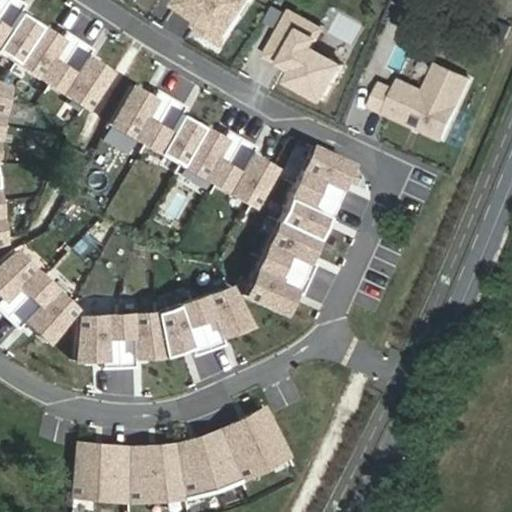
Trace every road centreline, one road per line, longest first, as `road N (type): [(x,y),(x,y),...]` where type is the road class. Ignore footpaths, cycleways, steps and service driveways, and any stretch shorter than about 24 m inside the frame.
road 1 (residential): [(324,341),(389,173),(92,0)]
road 2 (residential): [(0,364),(59,400),(119,413),(184,408),(324,341)]
road 3 (secondary): [(421,387),(511,176)]
road 4 (secondary): [(363,511),(421,387)]
